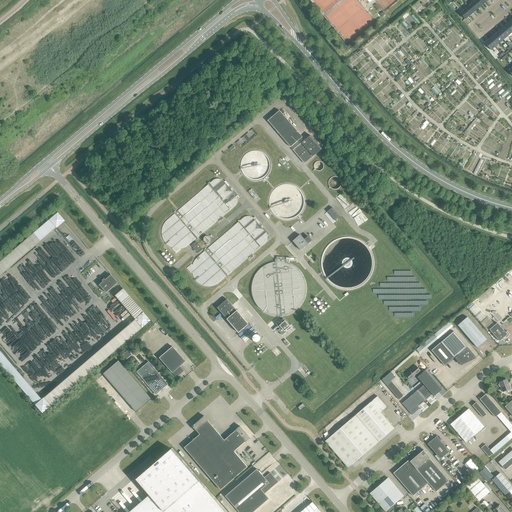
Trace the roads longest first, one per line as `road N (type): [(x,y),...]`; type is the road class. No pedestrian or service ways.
road 1 (secondary): [(50,166),(227,19),(257,7)]
road 2 (secondary): [(235,0),(45,160)]
road 3 (unclassified): [(333,498),(482,374),(511,360)]
road 4 (unclassified): [(76,197),(219,369)]
road 5 (secondary): [(335,85),(431,174),(511,208)]
road 6 (unclassified): [(56,511),(219,369)]
road 7 (unclassified): [(219,369),(333,498)]
road 8 (unknown): [(171,411),(183,427),(179,451),(232,511)]
